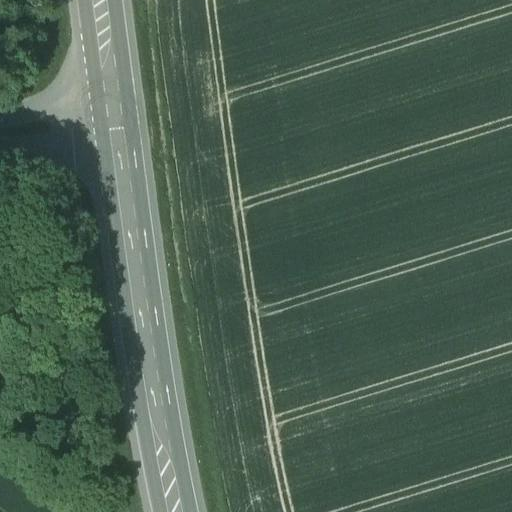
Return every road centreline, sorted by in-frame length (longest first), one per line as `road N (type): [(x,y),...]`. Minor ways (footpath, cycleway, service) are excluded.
road 1 (secondary): [(174,511),(115,119)]
road 2 (secondary): [(115,119),(97,0)]
